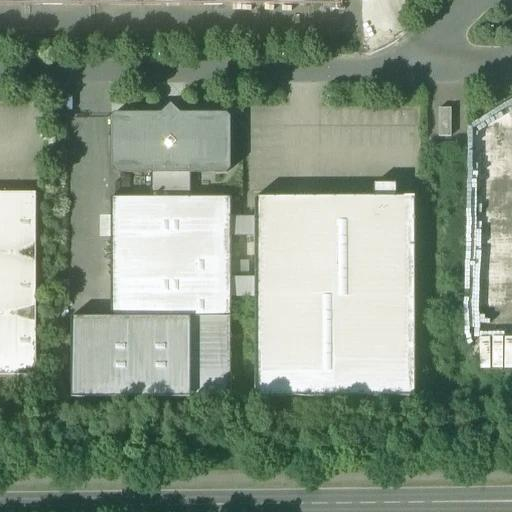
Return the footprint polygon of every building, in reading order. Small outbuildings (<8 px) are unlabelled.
[(401,3),(385,3),(386,13),(401,13),(401,3)] [(511,102),(471,121),(465,338),(475,343),(474,375),(478,369),(479,338),(511,338),(511,102)] [(227,114),(180,114),(171,105),(162,114),(115,114),(111,118),(111,170),(115,174),(151,174),(191,174),(227,174),(231,170),(231,118),(227,114)] [(439,138),(451,138),(451,110),(440,110),(439,138)] [(191,174),(151,174),(151,198),(191,198),(191,174)] [(396,185),(374,185),(374,198),(396,198),(396,185)] [(36,194),(0,194),(0,376),(36,376),(36,194)] [(151,198),(111,199),(111,318),(231,318),(231,297),(231,220),(231,198),(191,198),(151,198)] [(374,198),(255,198),(255,220),(255,297),(255,398),(415,398),(415,198),(397,198),(396,198),(374,198)] [(255,220),(231,220),(231,297),(255,297),(255,220)] [(231,318),(111,318),(71,318),(71,398),(231,398),(231,318)]
